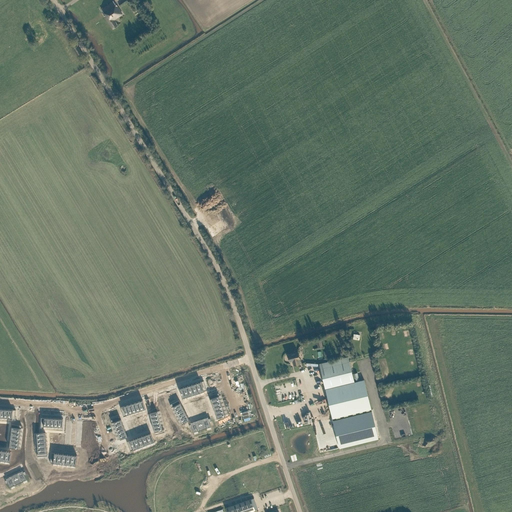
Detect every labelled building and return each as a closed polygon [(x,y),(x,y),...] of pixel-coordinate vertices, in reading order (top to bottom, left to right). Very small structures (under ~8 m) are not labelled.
[(113,1),(101,9),(105,15),(104,16),(108,22),(109,22),(113,29),(117,26),(113,20),(123,14),(116,3),(115,4),(113,1)] [(298,352),(288,355),(290,362),(292,361),(294,365),(300,364),(299,359),(298,352)] [(348,357),(319,364),(325,388),(354,381),(348,357)] [(364,379),(325,389),(332,418),(371,409),(364,379)] [(372,411),(333,421),(339,445),(339,448),(378,438),(375,425),(372,411)] [(208,417),(200,420),(203,429),(211,426),(210,421),(212,421),(211,418),(209,418),(208,417)] [(191,424),(189,424),(190,427),(192,427),(194,432),(203,429),(200,420),(191,422),(191,424)] [(261,437),(250,441),(252,447),(263,443),(261,437)] [(263,443),(252,447),(254,453),(265,449),(263,443)] [(217,457),(211,459),(214,469),(220,467),(217,457)] [(211,459),(206,461),(209,470),(214,469),(211,459)] [(206,461),(201,463),(204,472),(209,470),(206,461)] [(201,463),(196,465),(199,474),(204,472),(201,463)] [(196,465),(191,466),(194,476),(199,474),(196,465)] [(264,468),(257,471),(260,479),(267,477),(264,468)] [(21,471),(13,475),(17,484),(26,480),(23,475),(25,474),(24,471),(22,472),(21,471)] [(257,471),(251,473),(254,481),(260,479),(257,471)] [(5,480),(3,481),(5,484),(7,483),(9,488),(17,484),(13,475),(5,479),(5,480)] [(267,477),(260,479),(263,488),(270,485),(267,477)] [(260,479),(254,481),(257,490),(263,488),(260,479)] [(194,486),(184,489),(186,494),(195,491),(194,486)] [(195,491),(186,494),(188,500),(197,496),(195,491)] [(197,496),(188,500),(190,505),(199,501),(197,496)] [(251,499),(246,501),(250,511),(255,510),(254,508),(254,506),(253,503),(252,501),(251,499)] [(199,501),(190,505),(191,510),(201,507),(199,501)] [(246,501),(241,503),(244,511),(249,511),(250,511),(246,501)] [(244,511),(241,503),(236,504),(238,511),(244,511)]
